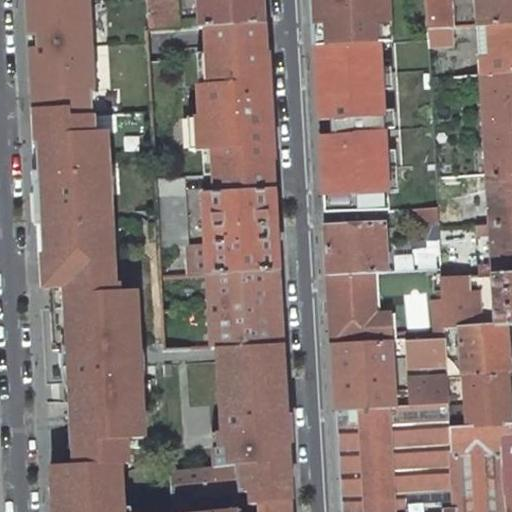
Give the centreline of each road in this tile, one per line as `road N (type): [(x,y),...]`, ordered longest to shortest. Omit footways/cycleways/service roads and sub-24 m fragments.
road 1 (residential): [(290,0),(320,511)]
road 2 (residential): [(0,112),(20,511)]
